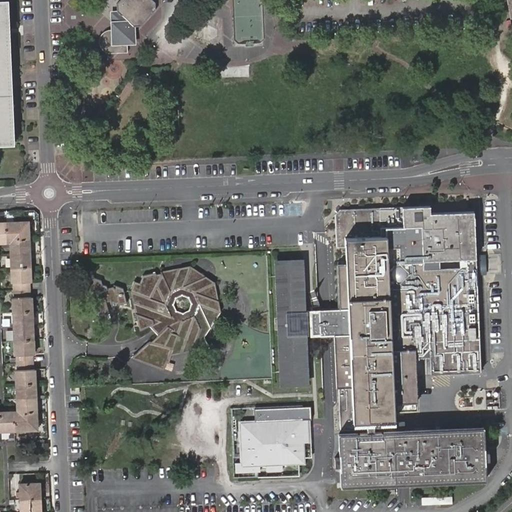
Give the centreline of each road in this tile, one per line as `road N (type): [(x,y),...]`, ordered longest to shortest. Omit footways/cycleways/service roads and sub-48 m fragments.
road 1 (residential): [(49,193),(409,177),(511,160)]
road 2 (residential): [(49,193),(62,511)]
road 3 (residential): [(42,0),(49,193)]
